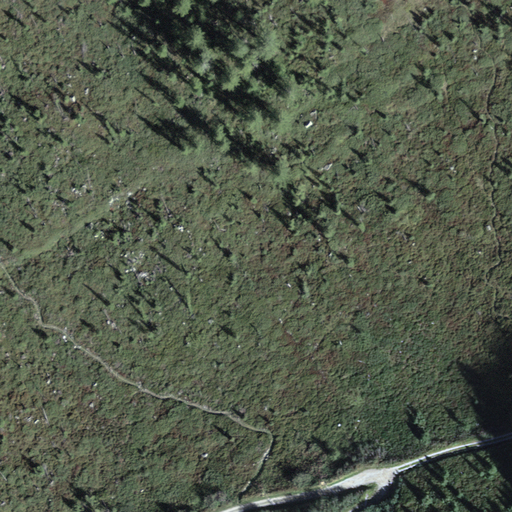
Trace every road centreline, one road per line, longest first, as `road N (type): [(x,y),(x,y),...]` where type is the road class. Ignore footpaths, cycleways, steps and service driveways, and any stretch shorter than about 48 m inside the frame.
road 1 (track): [(235,509),(371,476),(381,490),(353,511)]
road 2 (track): [(381,480),(511,434)]
